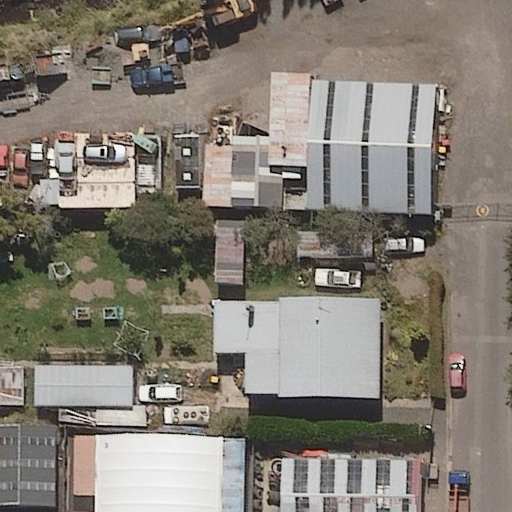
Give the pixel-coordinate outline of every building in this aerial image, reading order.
[(458,69),(336,69),(335,196),(458,196),(458,69)] [(49,125),(50,152),(61,151),(62,203),(133,201),(131,123),(49,125)] [(391,297),(258,297),(258,388),(390,388),(391,297)] [(93,403),(132,403),(131,362),(37,363),(37,404),(93,403)] [(23,363),(0,363),(0,404),(23,404),(23,363)] [(132,403),(93,403),(94,427),(145,426),(145,403),(132,403)] [(254,431),(167,432),(168,509),(255,508),(254,431)] [(431,511),(432,458),(282,458),(282,511),(431,511)]
